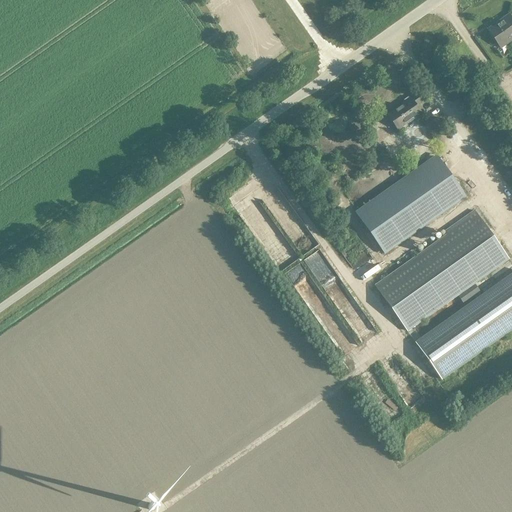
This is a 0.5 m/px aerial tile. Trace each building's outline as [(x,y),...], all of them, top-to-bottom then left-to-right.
[(496,24),(488,30),(500,48),(511,40),(511,20),(509,15),(500,21),(501,23),(497,25),(496,24)] [(416,107),(423,102),(416,92),(402,102),(403,104),(389,114),(387,116),(397,131),(421,114),(416,107)] [(439,120),(431,126),(436,135),(444,129),(439,120)] [(384,253),(464,197),(436,157),(356,213),(384,253)] [(446,235),(374,286),(407,332),(508,260),(474,211),(444,232),(446,235)] [(416,243),(420,247),(426,241),(422,237),(416,243)] [(309,276),(323,265),(313,251),(299,261),(309,276)] [(328,273),(318,282),(323,288),(333,280),(328,273)] [(503,334),(504,335),(511,329),(511,274),(478,298),(479,300),(416,345),(441,380),(442,380),(440,378),(465,361),(473,355),(503,334)] [(460,302),(476,291),(473,287),(457,298),(460,302)] [(380,403),(391,416),(400,408),(390,396),(380,403)] [(424,412),(417,397),(406,402),(418,429),(436,421),(431,409),(424,412)]
